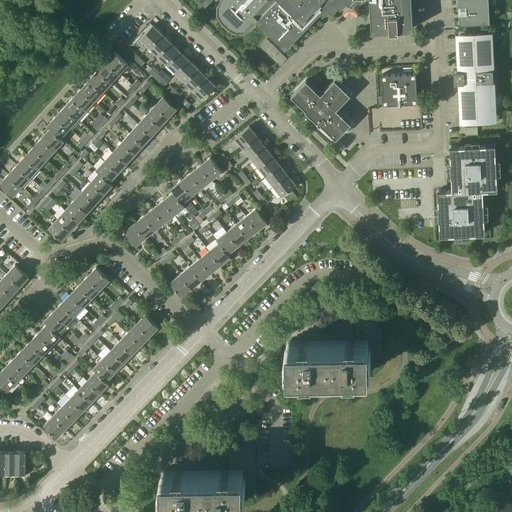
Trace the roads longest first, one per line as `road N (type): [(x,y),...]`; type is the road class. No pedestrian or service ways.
road 1 (residential): [(430,0),(438,146),(381,150),(337,187)]
road 2 (unclassified): [(159,0),(337,187)]
road 3 (residential): [(198,333),(109,246),(54,256),(36,251),(0,217)]
road 4 (residential): [(66,466),(96,493),(227,359)]
road 5 (unclassified): [(198,333),(337,187)]
road 6 (residential): [(227,359),(308,279),(346,275),(380,298)]
road 7 (unclassified): [(66,466),(198,333)]
road 8 (tertiary): [(503,326),(469,411),(431,463)]
road 9 (tertiary): [(431,463),(469,427),(511,355)]
road 10 (unknown): [(0,74),(14,55),(84,19),(102,0)]
